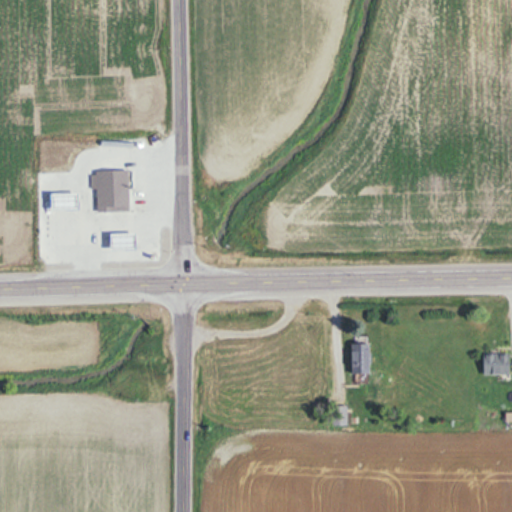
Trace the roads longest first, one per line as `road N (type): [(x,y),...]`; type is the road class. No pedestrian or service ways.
road 1 (primary): [(0,287),(511,276)]
road 2 (tertiary): [(183,282),(178,0)]
road 3 (tertiary): [(183,282),(182,511)]
